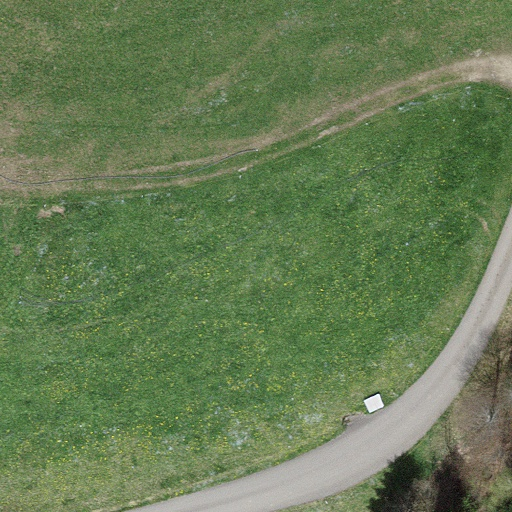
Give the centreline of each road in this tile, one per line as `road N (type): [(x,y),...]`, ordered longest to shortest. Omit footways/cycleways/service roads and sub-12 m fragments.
road 1 (track): [(511,65),(432,78),(322,118),(236,161),(61,182),(0,177)]
road 2 (track): [(194,511),(330,464),(401,421),(455,366),(511,246)]
